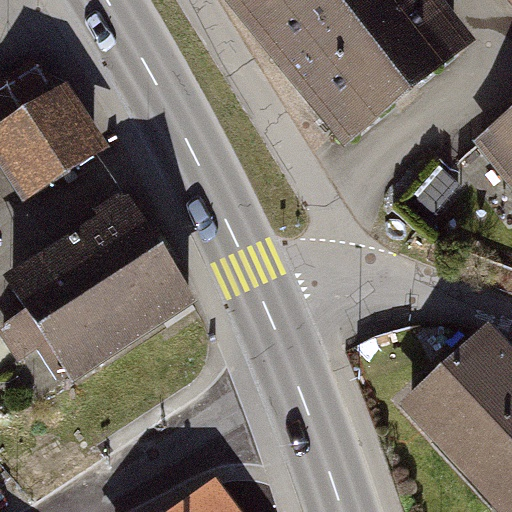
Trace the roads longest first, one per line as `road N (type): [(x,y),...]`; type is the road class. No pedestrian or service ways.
road 1 (secondary): [(273,322),(190,147),(104,0)]
road 2 (residential): [(303,397),(220,426),(78,511)]
road 3 (residential): [(273,322),(350,290),(433,296),(511,321)]
road 4 (secondary): [(344,511),(303,397)]
